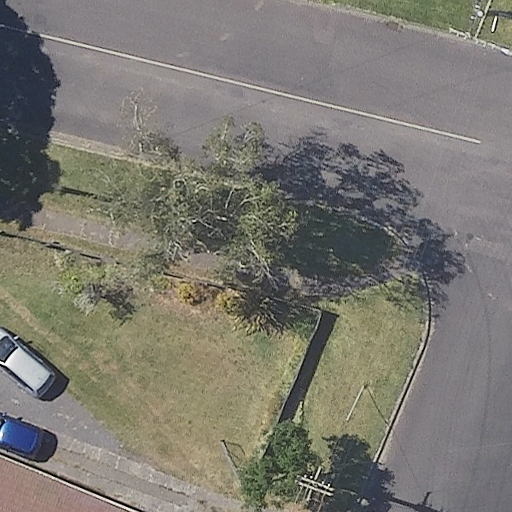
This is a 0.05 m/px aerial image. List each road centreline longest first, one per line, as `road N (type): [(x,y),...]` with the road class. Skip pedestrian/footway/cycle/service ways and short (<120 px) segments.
road 1 (residential): [(511,149),(0,25)]
road 2 (residential): [(511,383),(458,511)]
